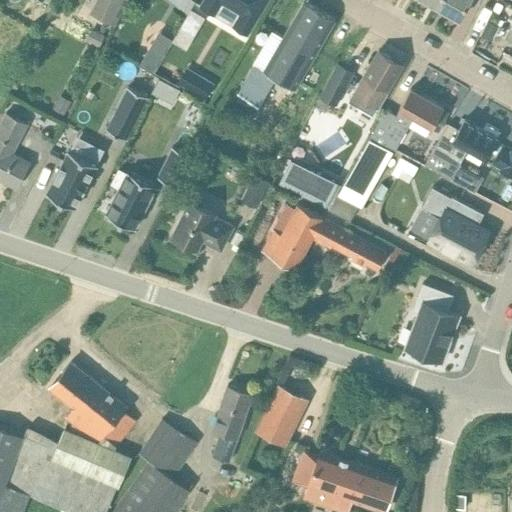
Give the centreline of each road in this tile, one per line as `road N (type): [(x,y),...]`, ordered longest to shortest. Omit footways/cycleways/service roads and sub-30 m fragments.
road 1 (unclassified): [(458,394),(0,243)]
road 2 (residential): [(351,0),(511,94)]
road 3 (residential): [(475,399),(511,274)]
road 4 (unclassified): [(432,511),(438,455),(458,394)]
